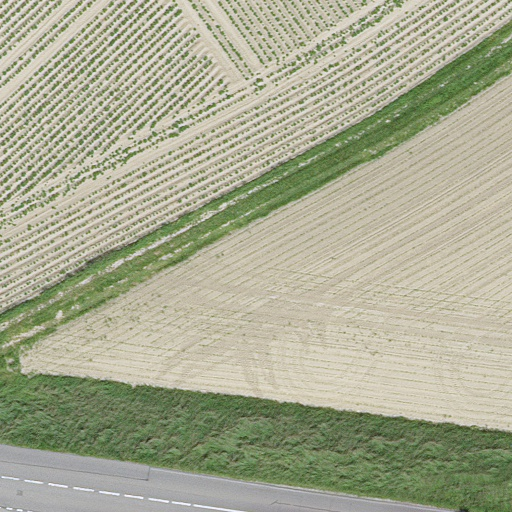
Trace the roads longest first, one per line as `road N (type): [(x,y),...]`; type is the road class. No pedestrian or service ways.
road 1 (track): [(0,326),(455,89),(511,47)]
road 2 (secondary): [(229,511),(41,484)]
